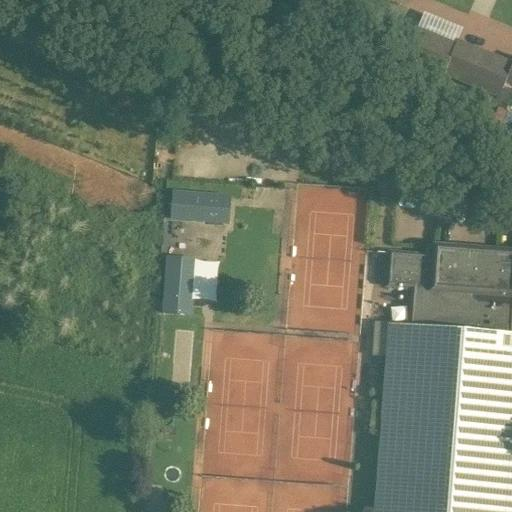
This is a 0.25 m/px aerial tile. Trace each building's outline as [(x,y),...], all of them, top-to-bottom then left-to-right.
[(423,17),(414,39),(452,55),(454,51),(458,42),(462,32),(423,17)] [(414,39),(404,64),(442,80),(444,76),(498,99),(495,104),(507,109),(511,96),(511,70),(510,74),(454,51),(452,55),(414,39)] [(511,64),(458,42),(454,51),(510,74),(511,70),(511,64)] [(174,196),(171,219),(228,224),(229,200),(174,196)] [(477,251),(465,250),(463,249),(463,250),(437,248),(437,247),(435,247),(435,249),(436,249),(435,265),(427,264),(427,258),(428,258),(428,256),(426,256),(426,257),(392,254),(390,253),(390,255),(388,285),(387,285),(387,287),(389,287),(414,289),(511,296),(511,253),(491,252),(489,251),(489,252),(477,251)] [(170,260),(166,315),(190,316),(194,262),(170,260)] [(511,296),(414,289),(414,290),(423,300),(413,309),(413,318),(418,324),(418,328),(511,334),(511,332),(511,333),(511,330),(511,296)] [(388,325),(374,511),(511,511),(511,334),(418,328),(388,325)]
